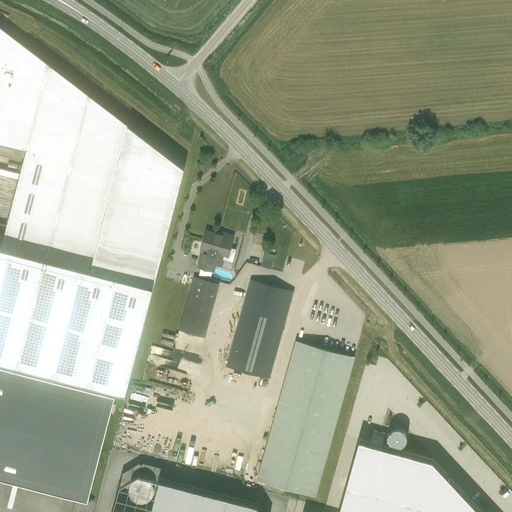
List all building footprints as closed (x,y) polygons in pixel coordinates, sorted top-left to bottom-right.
[(0,243),(0,358),(124,391),(184,167),(0,25),(0,142),(26,150),(1,244),(0,243)] [(214,264),(221,266),(224,255),(228,256),(234,236),(222,232),(221,235),(206,231),(200,252),(201,252),(197,267),(212,271),(214,264)] [(261,264),(272,267),(275,254),(264,251),(261,264)] [(179,329),(178,330),(179,330),(203,337),(218,284),(193,277),(179,329)] [(269,378),(292,292),(250,280),(226,366),(269,378)] [(295,340),(257,480),(316,496),(354,356),(295,340)] [(0,475),(88,499),(91,488),(115,393),(0,363),(0,475)] [(385,434),(383,445),(404,449),(408,429),(391,426),(389,435),(385,434)] [(482,511),(433,460),(376,444),(379,434),(362,429),(359,439),(338,511),(482,511)] [(132,511),(115,507),(113,511),(261,511),(258,505),(160,480),(151,511),(132,511)]
